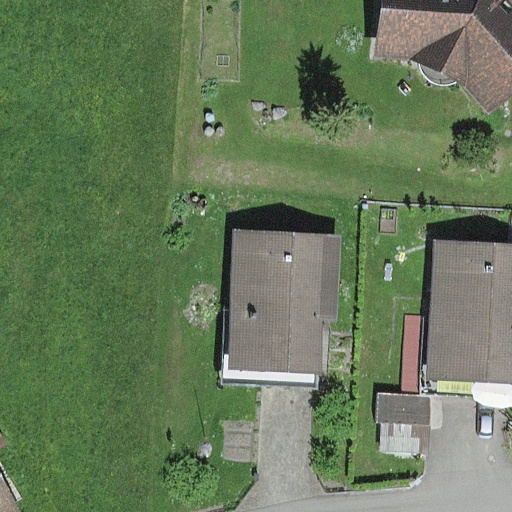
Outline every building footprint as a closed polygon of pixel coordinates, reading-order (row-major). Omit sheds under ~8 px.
[(511,0),(377,0),(375,59),(412,61),(459,85),(491,116),(511,98),(511,0)] [(345,239),(237,235),(231,370),(291,373),(324,374),(326,321),(341,321),(345,239)] [(511,249),(440,246),(436,319),(432,383),(475,386),(511,387),(511,249)] [(432,383),(436,319),(407,318),(403,396),(377,395),(375,424),(431,426),(432,383)] [(0,511),(23,511),(0,473),(0,448),(11,442),(0,424),(0,511)]
